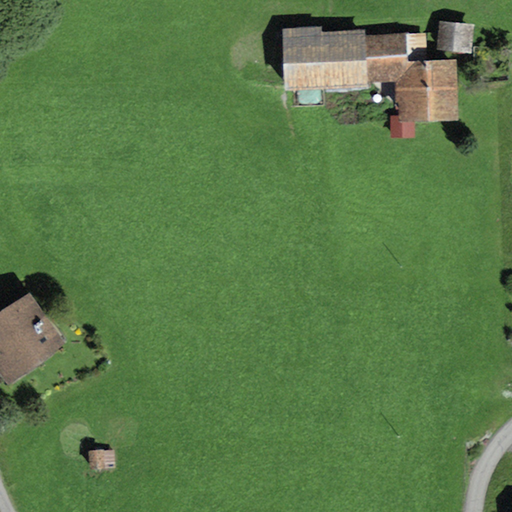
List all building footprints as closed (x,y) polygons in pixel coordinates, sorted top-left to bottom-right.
[(474,24),(439,21),(436,48),(471,52),(474,24)] [(322,25),(281,28),(284,89),(367,84),(366,82),(364,35),(364,29),(322,31),(322,25)] [(425,32),(364,35),(366,82),(394,81),(395,102),(398,102),(399,115),(399,121),(414,120),(457,118),(455,60),(426,61),(425,32)] [(399,121),(399,115),(390,115),(391,137),(415,137),(414,120),(399,121)] [(29,292),(0,312),(0,376),(6,385),(65,343),(29,292)] [(99,457),(86,457),(87,475),(100,475),(99,457)]
